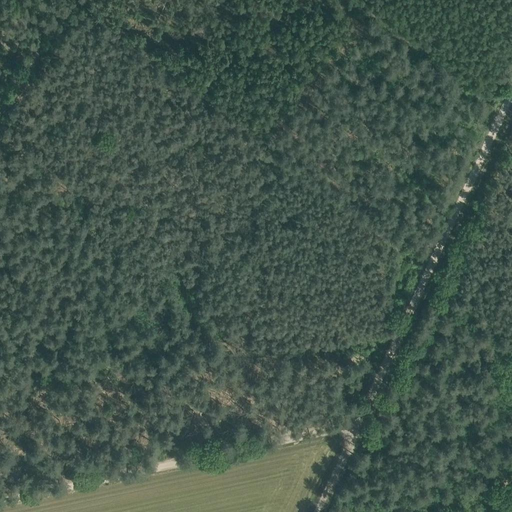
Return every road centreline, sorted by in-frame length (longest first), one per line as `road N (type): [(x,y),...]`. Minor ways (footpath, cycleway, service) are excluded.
road 1 (track): [(511,88),(316,511)]
road 2 (track): [(0,500),(354,427)]
